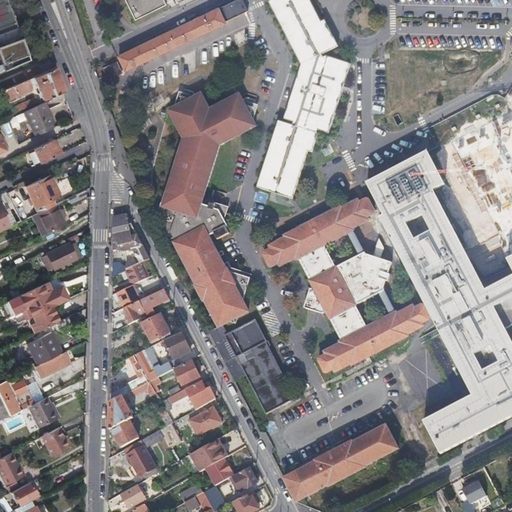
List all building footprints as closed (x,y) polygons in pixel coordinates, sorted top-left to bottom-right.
[(0,0),(0,61),(4,72),(28,61),(5,0),(0,0)] [(248,10),(243,0),(234,0),(118,56),(125,71),(226,22),(226,21),(248,10)] [(125,0),(135,19),(165,5),(162,0),(125,0)] [(303,63),(287,117),(297,120),(296,123),(282,119),(262,185),(297,195),(311,148),(315,149),(321,130),(320,130),(321,127),(331,130),(352,61),(328,54),(325,55),(323,52),(339,44),(326,18),(322,20),(311,0),(272,0),(270,1),(303,63)] [(391,106),(417,106),(417,54),(390,54),(391,106)] [(117,62),(103,68),(108,78),(122,72),(117,62)] [(53,67),(39,74),(32,77),(43,100),(62,90),(53,67)] [(32,77),(39,74),(35,68),(18,76),(21,82),(29,79),(32,77)] [(29,79),(21,82),(0,92),(4,102),(33,88),(29,79)] [(217,326),(222,324),(229,320),(235,322),(237,316),(248,311),(242,299),(249,276),(228,269),(227,267),(226,268),(209,234),(214,231),(217,238),(230,231),(227,225),(229,225),(225,218),(227,211),(224,203),(215,200),(214,201),(210,200),(209,204),(202,201),(221,143),(258,124),(252,113),(257,98),(249,95),(244,97),(241,91),(212,107),(203,90),(198,93),(185,89),(181,102),(171,107),(185,135),(169,189),(166,188),(157,216),(168,239),(172,237),(174,240),(172,241),(194,283),(193,284),(201,300),(202,299),(217,326)] [(36,103),(35,100),(34,98),(9,110),(11,115),(36,103)] [(57,127),(56,125),(55,124),(57,123),(47,101),(27,110),(38,136),(57,127)] [(124,105),(119,107),(124,121),(130,119),(124,105)] [(477,165),(511,147),(511,118),(466,142),(477,165)] [(8,141),(10,140),(12,139),(7,129),(4,131),(8,141)] [(42,161),(51,157),(59,153),(53,140),(35,148),(42,161)] [(511,257),(506,261),(511,270),(511,276),(486,291),(432,190),(443,184),(425,150),(366,179),(374,194),(381,207),(383,214),(378,215),(423,302),(430,317),(471,394),(422,420),(440,457),(511,418),(511,257)] [(19,200),(23,198),(28,196),(33,207),(58,195),(48,175),(15,191),(14,189),(5,193),(16,216),(24,211),(19,200)] [(511,175),(484,189),(501,226),(511,220),(511,175)] [(395,311),(372,323),(361,301),(384,289),(389,286),(385,278),(387,275),(393,277),(395,270),(393,270),(397,259),(386,255),(390,244),(382,241),(376,256),(373,255),(370,248),(364,251),(342,263),(330,241),(352,229),(358,226),(358,224),(374,216),(373,213),(380,209),(381,207),(374,194),(372,194),(365,197),(364,194),(347,203),(346,201),(288,231),(289,233),(273,241),(275,244),(268,248),(267,250),(273,262),(277,263),(283,260),(284,262),(300,254),(301,256),(303,254),(317,280),(315,281),(314,281),(308,301),(327,308),(328,307),(330,306),(345,337),(343,338),(344,340),(328,348),(330,351),(323,354),(322,356),(328,369),(331,370),(338,366),(339,369),(355,361),(355,362),(414,332),(413,331),(429,323),(427,319),(430,317),(423,302),(420,303),(418,301),(402,310),(401,308),(395,311)] [(48,233),(39,212),(35,215),(44,235),(48,233)] [(126,270),(135,265),(142,262),(149,259),(149,258),(136,235),(131,236),(126,214),(113,217),(113,250),(120,250),(123,252),(132,249),(136,257),(126,262),(126,270)] [(358,226),(352,229),(364,251),(370,248),(358,226)] [(39,253),(47,269),(50,268),(51,270),(80,255),(74,242),(82,238),(79,233),(71,237),(72,239),(43,253),(42,251),(39,253)] [(384,233),(382,241),(390,244),(384,233)] [(121,262),(113,262),(113,274),(126,274),(126,271),(121,271),(121,262)] [(145,267),(142,262),(135,265),(138,271),(145,267)] [(138,271),(135,265),(126,270),(132,282),(141,278),(138,271)] [(45,278),(47,277),(50,276),(47,269),(42,272),(45,278)] [(29,289),(32,295),(44,289),(42,283),(29,289)] [(148,290),(150,295),(162,290),(159,283),(147,288),(148,290)] [(132,285),(116,293),(123,305),(139,297),(132,285)] [(384,289),(395,311),(401,308),(389,286),(384,289)] [(32,295),(40,311),(52,305),(44,289),(32,295)] [(139,301),(144,310),(146,315),(149,314),(146,309),(168,298),(164,289),(162,290),(150,295),(143,299),(139,301)] [(141,296),(143,299),(150,295),(148,290),(143,292),(141,296)] [(119,307),(123,305),(116,293),(112,295),(119,307)] [(140,311),(144,310),(139,301),(124,308),(124,309),(128,317),(125,318),(128,324),(135,320),(133,315),(138,312),(140,311)] [(52,305),(40,311),(32,315),(39,329),(59,319),(52,305)] [(160,314),(155,316),(150,319),(149,315),(140,320),(150,340),(169,331),(160,314)] [(222,324),(217,326),(208,331),(231,377),(243,370),(265,413),(295,397),(266,340),(267,340),(256,317),(226,332),(222,324)] [(38,330),(30,334),(33,340),(41,336),(38,330)] [(170,333),(169,331),(150,340),(151,343),(170,333)] [(172,356),(173,356),(174,355),(175,358),(190,350),(180,331),(163,340),(172,356)] [(26,344),(36,364),(60,352),(49,332),(41,336),(33,340),(26,344)] [(124,333),(112,340),(116,348),(129,342),(124,333)] [(157,377),(158,377),(173,369),(178,366),(174,359),(159,367),(150,346),(143,350),(153,369),(157,377)] [(60,352),(36,364),(33,365),(39,377),(70,362),(64,350),(60,352)] [(151,370),(153,369),(143,350),(141,351),(151,370)] [(149,381),(157,377),(153,369),(151,370),(141,351),(132,355),(136,361),(133,363),(132,364),(136,371),(138,371),(140,370),(145,380),(141,383),(140,381),(110,396),(109,401),(121,395),(128,392),(149,381)] [(177,378),(179,382),(181,386),(199,377),(192,362),(184,366),(185,369),(187,373),(177,378)] [(184,366),(183,364),(178,366),(173,369),(175,374),(185,369),(184,366)] [(27,383),(39,377),(33,365),(21,371),(27,383)] [(157,377),(149,381),(152,386),(160,382),(158,377),(157,377)] [(0,382),(0,397),(9,415),(22,408),(7,379),(0,382)] [(174,395),(177,401),(187,395),(195,410),(215,399),(204,379),(201,382),(186,390),(185,389),(181,391),(174,395)] [(152,386),(149,381),(128,392),(130,397),(146,389),(150,396),(155,393),(152,386)] [(174,395),(181,391),(179,387),(168,392),(171,397),(174,395)] [(133,418),(121,395),(109,401),(109,431),(111,430),(129,420),(133,418)] [(164,408),(177,401),(174,395),(171,397),(161,403),(162,406),(164,408)] [(24,407),(30,417),(36,428),(57,418),(46,396),(24,407)] [(0,418),(9,415),(0,397),(0,418)] [(165,411),(164,408),(162,406),(157,409),(166,426),(170,424),(172,423),(165,411)] [(221,423),(217,415),(213,406),(188,420),(197,436),(221,423)] [(171,407),(165,411),(172,423),(177,420),(171,407)] [(137,416),(141,424),(146,432),(151,429),(143,412),(137,416)] [(138,437),(129,420),(111,430),(121,447),(138,437)] [(315,460),(283,477),(296,502),(328,486),(328,487),(368,466),(368,465),(403,447),(390,421),(355,440),(354,439),(315,459),(315,460)] [(170,424),(166,426),(159,430),(169,447),(180,441),(170,424)] [(50,456),(59,451),(68,447),(63,438),(66,437),(61,426),(40,437),(50,456)] [(139,441),(128,448),(130,453),(142,446),(139,441)] [(139,476),(147,471),(155,467),(143,445),(142,446),(130,453),(128,454),(139,476)] [(198,473),(204,469),(194,452),(188,455),(198,473)] [(0,458),(0,475),(5,486),(25,475),(21,468),(18,469),(15,465),(16,463),(11,453),(1,458),(0,458)] [(215,485),(232,476),(233,476),(224,458),(206,468),(215,486),(204,492),(213,509),(214,511),(226,506),(215,485)] [(233,476),(232,476),(241,491),(257,482),(249,467),(233,476)] [(469,500),(462,504),(466,511),(476,511),(472,505),(489,496),(479,479),(463,488),(469,500)] [(21,507),(30,502),(40,496),(32,481),(11,493),(19,508),(21,507)] [(120,493),(125,500),(129,508),(145,498),(137,484),(120,493)] [(180,494),(185,502),(202,493),(197,484),(180,494)] [(45,504),(59,498),(56,492),(43,498),(45,504)] [(212,511),(211,510),(213,509),(204,492),(202,493),(185,502),(189,511),(198,506),(197,504),(202,501),(208,511),(206,511),(212,511)] [(253,511),(259,508),(257,503),(254,499),(258,498),(256,494),(248,498),(246,494),(233,502),(238,511),(235,511),(253,511)] [(0,506),(4,511),(12,511),(13,511),(3,497),(0,498),(0,506)] [(30,502),(21,507),(23,511),(24,511),(35,506),(32,501),(30,502)] [(130,511),(149,511),(145,503),(133,509),(133,511),(130,511)]
